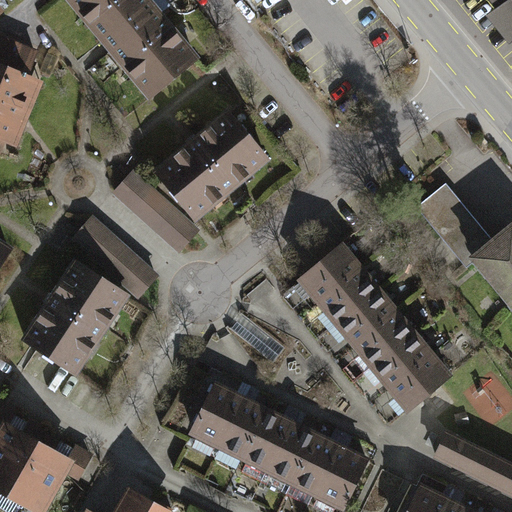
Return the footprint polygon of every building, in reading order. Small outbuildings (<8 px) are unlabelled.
[(150,0),(148,2),(146,0),(71,0),(151,97),(196,60),(158,14),(167,7),(160,0),(150,0)] [(511,0),(493,0),(502,9),(493,17),(510,38),(511,36),(511,0)] [(0,101),(2,102),(0,108),(0,115),(16,122),(33,80),(26,78),(36,54),(0,39),(0,101)] [(0,149),(4,139),(9,141),(16,122),(0,115),(0,108),(2,102),(0,101),(0,149)] [(266,158),(229,114),(158,173),(162,178),(190,212),(195,217),(266,158)] [(150,188),(133,173),(115,192),(180,250),(197,231),(183,218),(150,188)] [(183,218),(190,212),(162,178),(150,188),(183,218)] [(511,227),(490,246),(442,188),(418,207),(467,265),(476,258),(511,301),(511,227)] [(92,218),(74,238),(91,253),(125,283),(139,296),(156,276),(92,218)] [(0,264),(10,250),(0,243),(0,264)] [(360,267),(342,245),(303,277),(321,299),(360,267)] [(83,266),(120,290),(125,283),(91,253),(83,266)] [(74,372),(125,294),(120,290),(83,266),(77,262),(25,340),(74,372)] [(378,289),(360,267),(321,299),(339,321),(378,289)] [(396,311),(378,289),(339,321),(357,343),(396,311)] [(414,333),(396,311),(357,343),(375,365),(414,333)] [(432,354),(414,333),(375,365),(393,387),(432,354)] [(450,376),(432,354),(393,387),(411,408),(450,376)] [(193,429),(215,385),(219,379),(195,367),(161,426),(188,440),(193,429)] [(245,399),(215,385),(193,429),(222,444),(245,399)] [(266,410),(245,399),(222,444),(221,446),(242,457),(244,454),(266,410)] [(0,402),(0,432),(6,423),(8,425),(15,412),(0,402)] [(291,422),(266,410),(244,454),(269,467),(291,422)] [(316,435),(291,422),(269,467),(294,479),(316,435)] [(8,425),(6,423),(0,432),(0,433),(0,506),(9,511),(12,511),(17,505),(22,508),(24,504),(38,511),(41,511),(65,469),(71,460),(69,459),(8,425)] [(511,491),(511,465),(447,433),(436,455),(511,493),(511,491)] [(338,446),(316,435),(294,479),(293,481),(315,493),(316,490),(338,446)] [(76,446),(69,459),(71,460),(65,469),(79,477),(91,455),(76,446)] [(367,460),(338,446),(316,490),(344,504),(367,460)] [(444,511),(450,501),(421,487),(408,511),(444,511)] [(161,511),(130,495),(120,511),(90,511),(87,510),(85,511),(161,511)] [(470,511),(450,501),(444,511),(470,511)]
